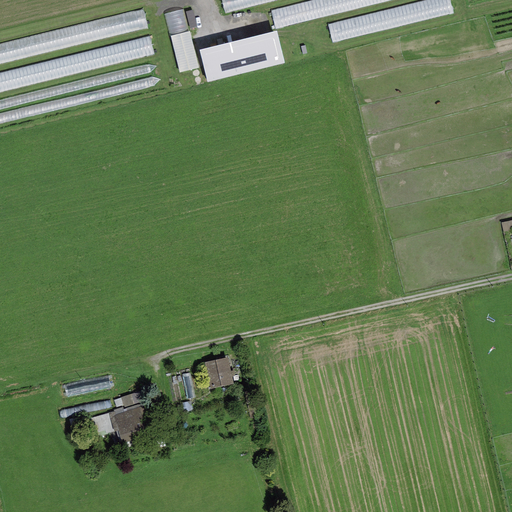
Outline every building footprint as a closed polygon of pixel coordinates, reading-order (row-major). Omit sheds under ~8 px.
[(458,0),(215,0),(219,19),(295,2),(300,24),(321,20),(327,43),(461,13),(458,0)] [(0,60),(149,31),(145,13),(0,41),(0,60)] [(191,32),(172,37),(183,83),(202,79),(191,32)] [(277,33),(199,52),(207,83),(284,64),(277,33)] [(150,38),(0,72),(0,92),(154,56),(150,38)] [(511,220),(503,221),(505,231),(511,229),(511,220)] [(227,358),(204,363),(210,389),(234,384),(232,376),(235,376),(234,371),(230,371),(227,358)] [(109,372),(62,383),(66,398),(113,387),(109,372)] [(190,373),(181,375),(186,399),(195,397),(190,373)] [(139,392),(121,397),(121,398),(113,400),(116,407),(124,405),(124,407),(143,402),(139,392)] [(110,399),(60,408),(62,417),(112,408),(110,399)] [(110,415),(121,444),(156,432),(145,402),(110,415)] [(108,413),(91,419),(96,437),(113,431),(108,413)]
